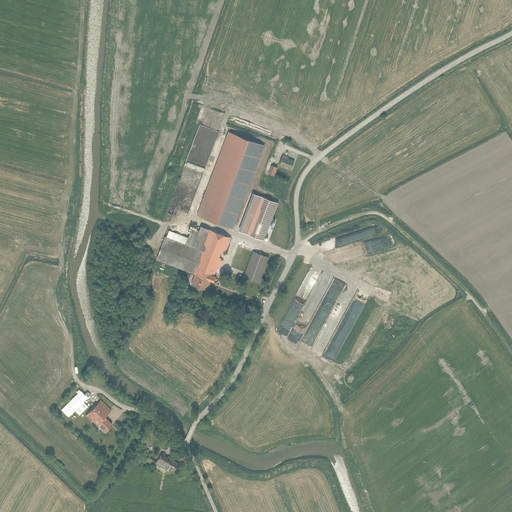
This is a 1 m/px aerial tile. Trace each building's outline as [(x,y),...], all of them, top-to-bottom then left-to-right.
[(208,143),(214,130),(208,127),(205,134),(207,135),(206,138),(207,139),(206,142),(208,143)] [(228,227),(259,144),(222,130),(191,214),(228,227)] [(288,159),(277,154),(274,162),(285,167),(288,159)] [(269,174),(272,166),(266,164),(263,172),(269,174)] [(275,200),(247,189),(233,228),(260,238),(275,200)] [(205,279),(223,236),(189,223),(181,243),(160,235),(151,257),(189,273),(205,279)] [(253,281),(263,255),(248,249),(238,275),(253,281)] [(308,289),(317,267),(311,265),(309,269),(306,271),(304,276),(304,277),(307,278),(308,281),(305,280),(303,281),(301,277),(299,282),(301,283),(304,291),(308,289)] [(185,281),(201,288),(205,279),(189,273),(185,281)] [(352,292),(354,287),(340,281),(338,287),(352,292)] [(95,398),(81,413),(98,430),(106,422),(99,415),(105,408),(95,398)] [(142,434),(135,443),(145,449),(152,440),(142,434)] [(140,459),(161,470),(167,460),(155,453),(151,459),(143,454),(140,459)]
